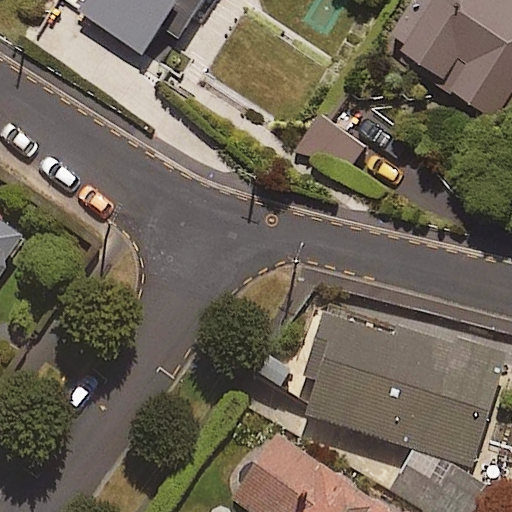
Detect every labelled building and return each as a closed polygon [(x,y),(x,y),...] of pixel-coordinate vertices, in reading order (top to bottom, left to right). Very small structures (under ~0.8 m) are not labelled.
[(97,0),(87,14),(145,55),(164,28),(179,39),(207,0),(97,0)] [(240,0),(196,56),(268,112),(285,89),(294,96),(361,9),(349,0),(240,0)] [(511,0),(415,0),(390,43),(427,65),(422,73),(510,127),(511,124),(511,0)] [(0,275),(22,243),(0,228),(0,275)] [(407,449),(393,495),(420,511),(479,511),(488,487),(470,482),(505,366),(397,332),(394,343),(323,321),(304,382),(314,385),(304,417),(407,449)] [(378,511),(272,442),(231,505),(242,511),(378,511)]
